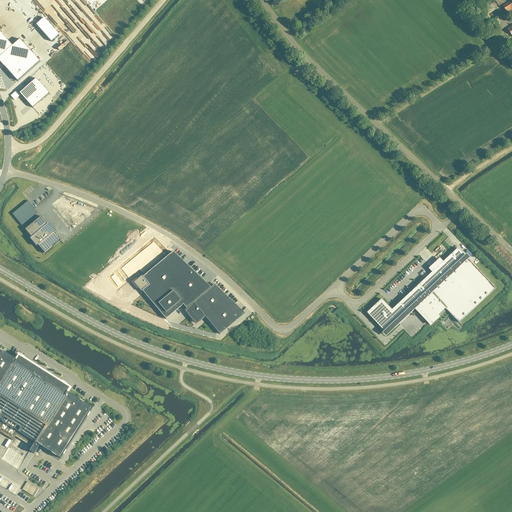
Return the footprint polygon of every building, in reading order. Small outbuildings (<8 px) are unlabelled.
[(507,12),(511,8),(511,0),(506,3),(503,6),(507,12)] [(501,13),(498,8),(500,7),(497,2),(487,7),(493,17),(501,13)] [(44,18),(36,25),(51,42),(59,35),(44,18)] [(0,31),(0,57),(13,46),(12,46),(0,31)] [(13,46),(0,57),(0,61),(18,82),(40,62),(20,39),(12,46),(13,46)] [(36,79),(19,93),(33,108),(49,94),(36,79)] [(16,91),(10,96),(14,101),(20,96),(16,91)] [(16,216),(31,203),(27,198),(12,211),(16,216)] [(60,240),(54,233),(55,231),(49,223),(47,224),(41,216),(25,230),(31,237),(30,239),(37,247),(38,246),(45,253),(45,254),(53,248),(53,247),(60,240)] [(445,309),(447,310),(459,323),(496,289),(458,248),(392,310),(382,299),(367,313),(384,332),(391,325),(395,328),(416,310),(417,309),(431,323),(445,309)] [(143,277),(142,276),(134,283),(141,292),(142,291),(153,304),(193,270),(173,252),(143,277)] [(431,266),(437,260),(434,257),(428,263),(431,266)] [(153,304),(166,319),(183,305),(187,309),(184,311),(193,321),(194,320),(196,323),(199,321),(200,322),(206,317),(220,335),(245,314),(215,285),(211,288),(193,270),(153,304)] [(428,328),(431,325),(424,320),(422,322),(428,328)] [(44,370),(19,354),(16,359),(0,349),(0,432),(13,441),(16,435),(33,446),(30,451),(34,454),(40,446),(61,459),(93,408),(68,392),(71,387),(49,373),(49,374),(44,371),(44,370)]
